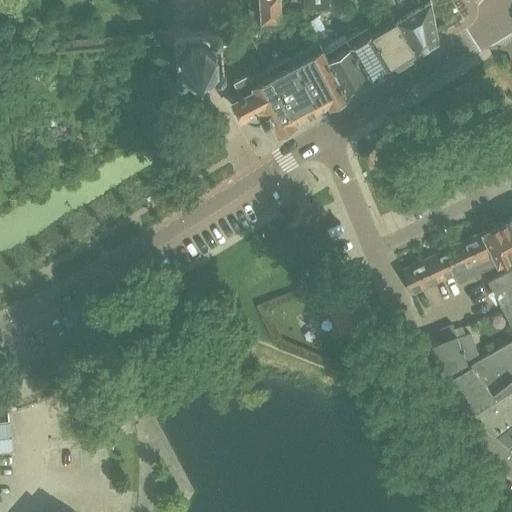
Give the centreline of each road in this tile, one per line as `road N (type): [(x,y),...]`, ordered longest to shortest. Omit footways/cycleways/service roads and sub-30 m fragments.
road 1 (residential): [(322,130),(134,255),(0,328)]
road 2 (residential): [(511,464),(440,395),(371,249)]
road 3 (residential): [(322,130),(506,18)]
road 4 (residential): [(511,200),(487,197),(371,249)]
road 5 (residential): [(371,249),(322,130)]
